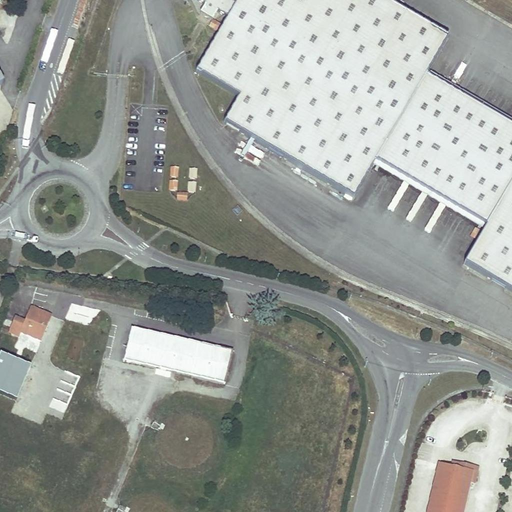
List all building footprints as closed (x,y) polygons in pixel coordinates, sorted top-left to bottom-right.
[(511,126),(424,74),(446,36),(385,0),(199,0),(204,3),(199,11),(212,19),(217,11),(227,17),(195,70),(238,96),(223,122),(351,198),(373,160),(484,226),(462,264),(511,293),(511,126)] [(19,336),(19,335),(20,333),(40,340),(49,319),(39,315),(41,312),(30,307),(24,321),(14,317),(8,332),(19,336)] [(224,382),(228,367),(231,352),(130,329),(123,359),(224,382)] [(30,365),(0,353),(0,393),(16,400),(30,365)] [(150,427),(157,431),(158,429),(159,427),(160,425),(160,424),(154,420),(150,427)] [(476,473),(477,468),(452,462),(451,467),(471,472),(476,473)] [(451,467),(445,466),(439,464),(427,511),(462,511),(471,472),(451,467)]
